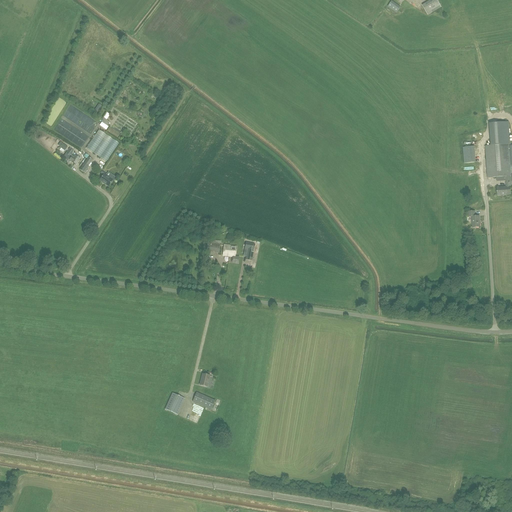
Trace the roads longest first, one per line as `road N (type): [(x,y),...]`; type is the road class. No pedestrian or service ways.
road 1 (unclassified): [(66,277),(511,331)]
road 2 (unclassified): [(75,170),(111,204),(66,277)]
